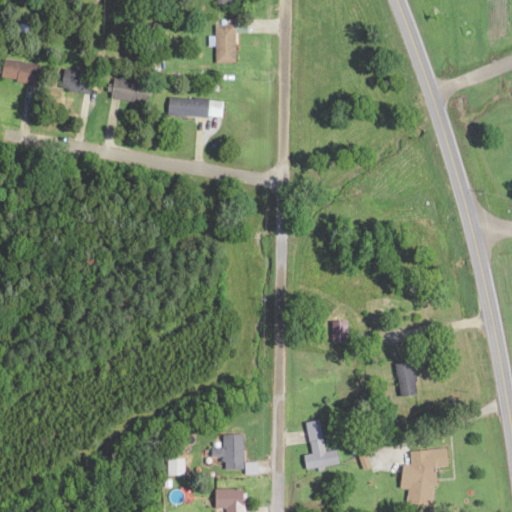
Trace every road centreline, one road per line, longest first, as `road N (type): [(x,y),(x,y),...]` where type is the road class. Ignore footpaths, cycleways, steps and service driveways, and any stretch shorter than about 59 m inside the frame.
road 1 (secondary): [(394,0),(472,228),(511,446)]
road 2 (residential): [(275,511),(281,183)]
road 3 (residential): [(281,183),(0,138)]
road 4 (residential): [(281,183),(284,0)]
